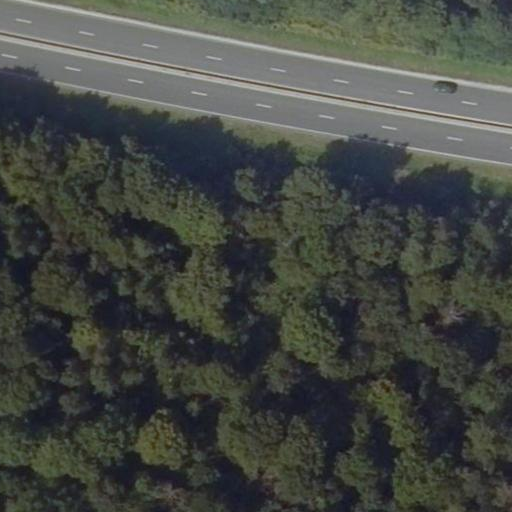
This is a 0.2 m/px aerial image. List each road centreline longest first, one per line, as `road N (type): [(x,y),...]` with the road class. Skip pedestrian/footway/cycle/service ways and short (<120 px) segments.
road 1 (trunk): [(511,110),(0,12)]
road 2 (trunk): [(0,55),(511,150)]
